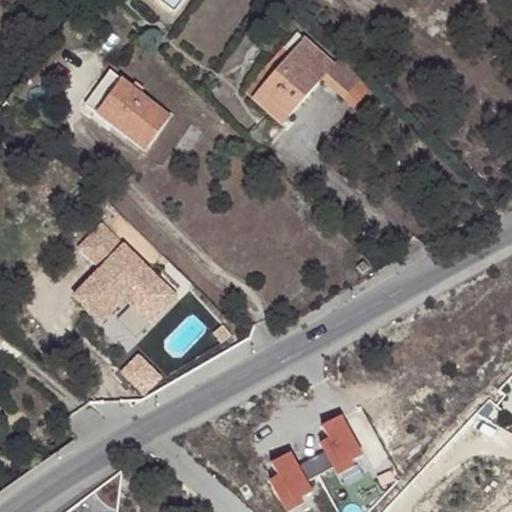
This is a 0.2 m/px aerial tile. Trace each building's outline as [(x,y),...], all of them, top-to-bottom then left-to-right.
[(280,64),(268,78),(250,99),(282,127),(321,82),(343,102),(363,79),(339,59),(335,63),(304,36),(280,64)] [(264,75),(268,78),(280,64),(276,61),(264,75)] [(173,117),(111,71),(86,105),(146,151),(173,117)] [(482,196),(476,201),(481,208),(487,203),(482,196)] [(179,300),(106,227),(83,250),(104,271),(77,298),(105,325),(127,301),(153,326),(179,300)] [(361,262),(355,268),(363,274),(368,267),(361,262)] [(275,477),(268,482),(282,509),(309,495),(303,485),(332,470),(333,473),(360,460),(340,419),(321,429),(327,442),(319,446),(324,454),(295,469),(288,455),(269,465),(275,477)]
